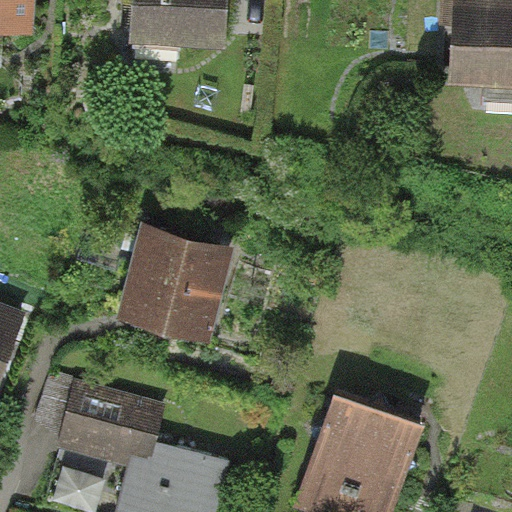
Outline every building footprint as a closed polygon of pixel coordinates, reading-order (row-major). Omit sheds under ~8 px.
[(43,0),(0,0),(0,34),(42,37),(43,0)] [(243,0),(148,0),(146,44),(241,49),(243,0)] [(511,0),(472,0),(468,88),(511,90),(511,0)] [(206,317),(225,242),(148,222),(129,297),(206,317)] [(0,302),(0,398),(4,400),(32,313),(0,302)] [(81,385),(67,439),(130,455),(115,511),(120,511),(216,511),(231,457),(151,436),(159,405),(81,385)] [(353,485),(385,395),(370,400),(340,389),(329,419),(314,426),(321,442),(311,471),(353,485)] [(393,407),(385,395),(353,485),(394,500),(404,470),(420,463),(412,447),(422,417),(393,407)]
